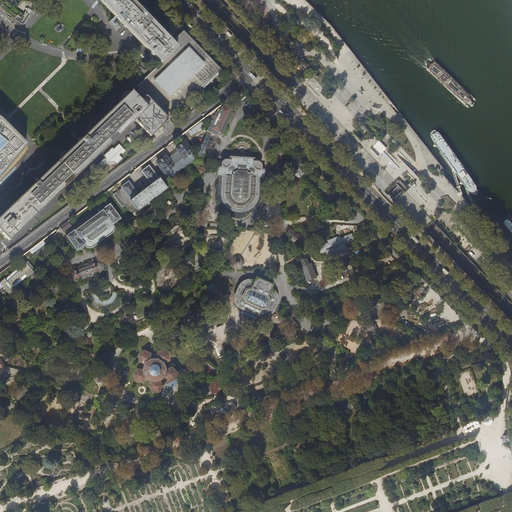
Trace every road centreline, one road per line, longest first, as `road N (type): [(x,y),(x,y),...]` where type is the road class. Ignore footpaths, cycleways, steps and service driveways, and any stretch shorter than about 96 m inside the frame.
road 1 (primary): [(511,348),(249,74)]
road 2 (residential): [(0,263),(249,74)]
